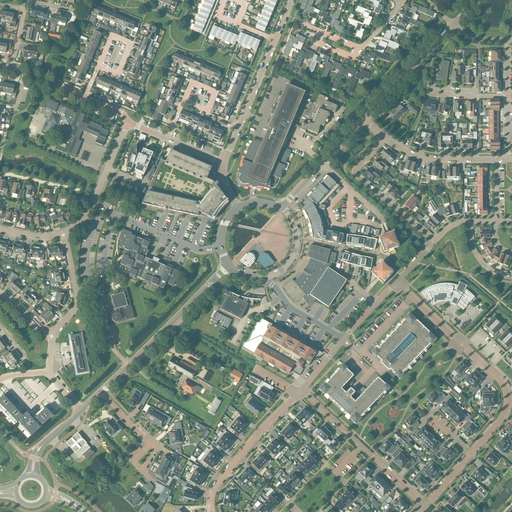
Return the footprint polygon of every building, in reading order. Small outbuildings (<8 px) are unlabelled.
[(176,0),(172,0),(170,6),(176,8),(179,1),(176,0)] [(217,5),(205,0),(204,0),(203,5),(215,10),(217,5)] [(316,20),(318,16),(320,11),(314,9),(311,7),(314,0),(308,0),(308,1),(306,0),(303,0),(300,8),(304,10),(304,11),(307,13),(307,12),(309,12),(308,16),(316,20)] [(325,12),(329,3),(329,0),(324,0),(324,1),(320,11),(318,16),(321,17),(321,16),(323,17),(321,21),(330,24),(332,19),(327,17),(328,13),(325,12)] [(381,0),(366,0),(374,3),(372,6),(376,7),(373,13),(379,15),(382,6),(379,5),(379,3),(380,3),(382,0),(381,0)] [(264,8),(273,12),(275,7),(266,3),(264,8)] [(403,15),(411,19),(412,18),(414,13),(414,14),(415,14),(416,13),(417,11),(432,17),(435,12),(412,3),(411,6),(412,7),(411,9),(408,7),(404,16),(403,15)] [(203,5),(201,10),(213,15),(215,10),(203,5)] [(93,20),(94,20),(95,21),(97,16),(100,8),(94,6),(91,13),(95,15),(93,20)] [(337,6),(332,19),(330,24),(329,25),(333,26),(335,26),(333,30),(342,34),(344,28),(339,26),(340,23),(337,21),(342,8),(337,6)] [(370,15),(371,12),(359,7),(356,6),(354,10),(363,14),(362,17),(365,19),(363,24),(364,24),(369,26),(372,18),(369,16),(369,14),(370,15)] [(47,19),(47,17),(48,12),(45,11),(45,10),(33,7),(31,12),(31,13),(31,16),(36,17),(36,15),(43,16),(43,18),(47,19)] [(103,18),(106,11),(100,8),(97,16),(103,18)] [(262,13),(271,17),(273,12),(264,8),(262,13)] [(210,20),(213,15),(201,10),(199,15),(210,20)] [(106,11),(103,18),(109,20),(112,13),(106,11)] [(51,23),(53,24),(58,25),(58,22),(66,23),(68,14),(57,12),(56,18),(52,17),(51,23)] [(10,23),(10,26),(14,27),(16,19),(12,18),(13,14),(7,13),(5,22),(10,23)] [(112,13),(109,20),(115,23),(118,16),(112,13)] [(271,17),(262,13),(260,18),(269,22),(271,17)] [(197,20),(208,25),(210,20),(199,15),(197,20)] [(398,19),(395,27),(404,31),(406,26),(408,23),(420,28),(422,23),(412,18),(411,19),(403,15),(402,18),(403,19),(402,21),(398,19)] [(118,16),(115,23),(121,25),(124,18),(118,16)] [(124,18),(121,25),(127,28),(130,20),(124,18)] [(258,23),(267,27),(269,22),(260,18),(258,23)] [(348,18),(346,23),(356,27),(355,29),(354,29),(354,30),(355,30),(358,31),(355,36),(361,39),(365,30),(361,29),(362,27),(363,27),(364,24),(363,24),(348,18)] [(130,20),(127,28),(133,30),(130,36),(135,38),(138,29),(134,27),(136,23),(130,20)] [(208,25),(197,20),(194,25),(206,30),(208,25)] [(214,23),(209,35),(215,37),(220,25),(214,23)] [(258,23),(255,28),(264,32),(267,27),(258,23)] [(25,40),(34,42),(37,32),(39,32),(40,26),(32,24),(31,28),(28,28),(25,40)] [(194,25),(192,30),(204,35),(206,30),(194,25)] [(220,25),(215,37),(220,39),(225,27),(220,25)] [(148,32),(156,35),(158,29),(151,26),(148,32)] [(409,33),(404,31),(395,27),(392,26),(390,29),(391,29),(390,31),(387,30),(383,38),(389,41),(391,35),(394,36),(395,37),(395,36),(396,33),(407,38),(409,33)] [(225,27),(220,39),(225,41),(230,30),(225,27)] [(230,30),(225,41),(230,44),(235,32),(230,30)] [(240,34),(236,42),(241,44),(246,32),(241,30),(240,34)] [(101,41),(102,39),(101,38),(102,34),(95,31),(92,37),(101,41)] [(148,32),(146,38),(150,40),(153,41),(156,35),(148,32)] [(236,42),(240,34),(235,32),(230,44),(235,46),(236,42)] [(246,32),(241,44),(246,46),(251,34),(246,32)] [(251,34),(246,46),(251,48),(256,37),(251,34)] [(300,50),(303,44),(306,38),(297,35),(296,38),(294,37),(291,35),(283,55),(288,57),(292,47),(300,50)] [(99,42),(101,42),(103,43),(104,40),(102,39),(101,41),(92,37),(90,43),(97,46),(99,42)] [(148,46),(150,40),(146,38),(143,37),(141,43),(148,46)] [(256,37),(251,48),(257,50),(261,39),(256,37)] [(397,49),(399,44),(382,38),(380,43),(379,42),(375,50),(384,54),(387,46),(397,49)] [(0,42),(0,43),(0,52),(5,53),(6,49),(9,50),(11,41),(7,41),(6,44),(0,42)] [(96,52),(97,51),(96,49),(97,46),(90,43),(87,49),(96,52)] [(138,49),(146,52),(148,53),(150,47),(148,46),(141,43),(138,49)] [(42,48),(39,47),(34,46),(33,50),(25,48),(23,57),(28,58),(28,57),(36,59),(38,52),(41,53),(42,48)] [(85,55),(92,58),(94,54),(96,54),(98,55),(99,52),(97,51),(96,52),(87,49),(85,55)] [(136,54),(143,58),(146,52),(138,49),(136,54)] [(375,56),(387,61),(390,62),(393,58),(389,56),(380,52),(380,53),(374,50),(371,49),(370,52),(371,52),(370,54),(366,53),(363,61),(369,64),(371,58),(373,59),(374,60),(375,59),(374,59),(375,56)] [(306,61),(307,59),(312,61),(315,55),(315,53),(307,50),(306,53),(301,51),(294,66),(299,68),(303,59),(305,60),(306,61)] [(133,60),(141,63),(143,58),(136,54),(134,54),(135,52),(133,52),(132,55),(133,55),(133,57),(135,57),(133,60)] [(171,60),(177,63),(180,55),(174,53),(171,60)] [(91,64),(92,63),(91,61),(92,58),(85,55),(83,54),(80,60),(82,60),(91,64)] [(315,55),(312,61),(306,74),(311,76),(317,63),(319,64),(319,65),(320,65),(321,64),(320,64),(321,61),(327,64),(327,62),(329,58),(321,54),(319,58),(317,57),(318,56),(315,55)] [(186,58),(180,55),(177,63),(183,65),(186,58)] [(192,60),(186,58),(183,65),(183,67),(185,68),(186,66),(189,68),(192,60)] [(80,66),(87,69),(89,66),(91,66),(93,67),(94,64),(92,63),(91,64),(82,60),(80,66)] [(131,66),(138,69),(141,63),(133,60),(131,66)] [(189,68),(188,70),(194,73),(195,70),(198,63),(192,60),(189,68)] [(327,62),(327,64),(321,78),(326,80),(330,71),(332,72),(333,72),(333,71),(334,69),(339,71),(341,67),(342,65),(333,61),(332,65),(330,64),(330,63),(327,62)] [(449,62),(442,61),(440,72),(437,72),(436,79),(442,80),(446,81),(448,73),(447,73),(449,62)] [(195,70),(201,72),(204,65),(198,63),(195,70)] [(201,72),(207,75),(210,68),(204,65),(201,72)] [(86,76),(87,74),(86,73),(87,69),(80,66),(77,72),(86,76)] [(139,73),(137,72),(138,69),(131,66),(128,72),(131,73),(129,77),(136,80),(139,73)] [(344,68),(341,67),(339,71),(332,88),(337,90),(343,75),(346,76),(347,77),(347,76),(347,75),(348,73),(353,76),(355,71),(356,70),(347,66),(345,70),(344,69),(344,68)] [(463,71),(463,68),(463,66),(457,66),(457,72),(452,71),(452,82),(459,83),(459,75),(463,75),(463,71)] [(210,68),(207,75),(206,76),(209,77),(209,76),(213,77),(216,70),(210,68)] [(222,73),(216,70),(213,77),(219,80),(222,73)] [(355,71),(353,76),(346,91),(351,93),(357,79),(360,80),(361,81),(361,80),(361,79),(362,77),(367,79),(370,73),(361,70),(360,74),(358,73),(358,72),(355,71)] [(466,72),(465,79),(465,84),(472,84),(473,76),(476,76),(476,70),(471,70),(471,72),(466,72)] [(88,78),(89,75),(87,74),(86,76),(77,72),(75,78),(73,77),(72,81),(80,84),(82,81),(84,78),(85,79),(86,78),(88,78)] [(239,73),(236,79),(244,82),(246,76),(239,73)] [(107,78),(103,87),(109,89),(112,82),(109,80),(108,79),(109,77),(106,75),(105,77),(107,78)] [(175,78),(172,84),(181,88),(182,86),(181,85),(182,81),(179,80),(180,76),(177,75),(176,78),(175,78)] [(107,78),(105,77),(104,78),(100,77),(97,84),(103,87),(107,78)] [(241,88),(244,82),(236,79),(234,85),(241,88)] [(295,83),(306,87),(308,84),(296,79),(295,83)] [(121,94),(124,87),(120,85),(120,84),(121,82),(118,80),(117,82),(119,83),(115,92),(121,94)] [(112,82),(109,89),(115,92),(119,83),(117,82),(116,83),(112,82)] [(11,95),(10,98),(14,99),(16,90),(13,90),(14,86),(7,84),(5,94),(11,95)] [(181,88),(172,84),(170,90),(177,93),(179,89),(180,89),(182,90),(184,87),(182,86),(181,88)] [(131,88),(127,97),(133,99),(136,92),(133,91),(132,90),(132,88),(133,86),(130,85),(129,87),(131,88)] [(239,94),(241,88),(234,85),(231,91),(239,94)] [(288,129),(294,115),(304,92),(287,85),(272,122),(270,122),(269,122),(270,122),(268,126),(267,127),(270,127),(264,142),(254,138),(251,144),(250,144),(247,151),(248,152),(246,157),(245,156),(241,164),(243,164),(241,170),(239,169),(238,173),(239,173),(237,178),(237,181),(238,184),(241,186),(244,187),(249,187),(249,188),(250,188),(250,186),(252,186),(252,188),(256,188),(256,187),(263,188),(270,188),(270,186),(272,186),(274,185),(276,184),(278,178),(280,179),(282,175),(281,175),(283,170),(284,170),(287,163),(286,162),(288,157),(290,157),(291,153),(281,149),(280,149),(286,134),(289,135),(288,135),(290,131),(291,131),(291,130),(288,129)] [(124,87),(121,94),(127,97),(131,88),(129,87),(128,88),(124,87)] [(176,99),(177,98),(176,96),(177,93),(170,90),(168,93),(166,92),(165,95),(167,96),(176,99)] [(236,100),(239,94),(231,91),(230,94),(227,93),(226,95),(236,100)] [(136,92),(133,99),(139,102),(142,94),(136,92)] [(226,102),(234,105),(236,100),(226,95),(225,98),(228,99),(226,102)] [(303,122),(300,130),(305,132),(306,130),(318,134),(318,133),(318,132),(318,131),(320,128),(321,128),(323,126),(324,126),(324,125),(325,123),(326,123),(327,122),(328,121),(328,120),(328,119),(328,118),(328,117),(330,111),(335,113),(337,109),(335,108),(336,106),(338,106),(326,101),(327,99),(326,98),(319,95),(315,104),(310,102),(305,116),(309,117),(306,123),(303,122)] [(165,101),(165,102),(169,104),(172,105),(173,102),(175,103),(176,101),(178,102),(179,99),(177,98),(176,99),(167,96),(165,101)] [(44,107),(41,114),(48,117),(42,130),(49,133),(52,126),(67,133),(63,144),(59,142),(56,149),(68,154),(69,153),(76,156),(82,141),(78,140),(78,138),(79,138),(82,131),(98,137),(95,143),(103,146),(109,131),(102,128),(103,127),(90,121),(89,125),(82,122),(85,115),(78,112),(77,114),(74,112),(74,111),(60,106),(58,106),(59,104),(49,100),(46,108),(44,107)] [(162,100),(160,106),(167,109),(169,104),(165,102),(165,101),(162,100)] [(490,111),(498,111),(499,111),(499,100),(490,100),(490,111)] [(435,109),(436,104),(436,102),(427,101),(427,107),(424,106),(423,111),(430,112),(430,115),(434,115),(435,109)] [(231,111),(234,105),(226,102),(224,108),(231,111)] [(439,105),(438,110),(438,113),(443,114),(443,112),(448,113),(449,103),(442,102),(442,105),(439,105)] [(415,115),(419,111),(410,103),(407,107),(415,115)] [(473,105),(473,103),(467,103),(467,112),(471,112),(471,117),(477,117),(477,105),(473,105)] [(452,114),(452,119),(455,119),(455,117),(461,117),(461,112),(461,109),(461,104),(455,104),(455,112),(455,114),(452,114)] [(159,121),(160,118),(162,114),(164,116),(167,109),(160,106),(158,110),(156,109),(154,115),(154,116),(153,116),(153,118),(157,120),(159,121)] [(406,111),(404,109),(400,106),(398,108),(399,109),(395,113),(394,111),(389,116),(390,117),(387,120),(393,125),(396,122),(395,121),(402,112),(403,113),(406,111)] [(224,108),(222,114),(220,113),(218,117),(225,120),(226,116),(229,117),(231,111),(224,108)] [(183,111),(180,119),(186,121),(189,112),(188,112),(188,111),(186,110),(185,112),(183,111)] [(189,112),(186,121),(191,124),(195,116),(192,115),(193,113),(191,112),(192,111),(189,110),(188,111),(188,112),(189,112)] [(201,117),(197,126),(203,128),(206,121),(203,120),(203,118),(203,116),(200,115),(200,116),(201,117)] [(191,124),(197,126),(201,117),(200,116),(198,118),(195,116),(191,124)] [(206,121),(203,128),(209,131),(211,126),(213,122),(212,121),(210,122),(206,121)] [(208,134),(214,136),(217,129),(211,126),(209,131),(208,134)] [(217,129),(214,136),(213,139),(219,141),(223,131),(217,129)] [(417,133),(416,138),(415,143),(420,144),(422,138),(424,139),(426,131),(421,130),(420,134),(417,133)] [(426,131),(424,139),(427,140),(426,145),(431,147),(434,137),(431,136),(432,133),(426,131)] [(438,138),(438,143),(438,148),(443,148),(443,142),(446,142),(446,134),(440,134),(440,138),(438,138)] [(446,134),(446,142),(449,142),(449,148),(455,148),(455,138),(452,138),(452,134),(446,134)] [(490,141),(490,152),(499,152),(499,141),(498,140),(490,141)] [(127,162),(127,167),(127,169),(132,170),(133,168),(134,165),(137,166),(135,170),(138,171),(136,175),(143,178),(144,174),(146,170),(153,153),(144,150),(143,151),(141,151),(141,150),(138,150),(138,151),(137,151),(137,148),(136,147),(136,146),(135,146),(134,146),(134,147),(132,150),(130,154),(129,157),(128,157),(127,162)] [(396,161),(397,160),(400,156),(401,156),(391,151),(392,152),(390,154),(385,151),(381,156),(385,159),(390,164),(392,161),(393,162),(394,162),(395,162),(396,162),(396,161)] [(178,152),(177,155),(171,152),(166,162),(161,160),(143,203),(166,208),(166,207),(169,208),(169,209),(198,215),(204,216),(204,217),(205,215),(213,219),(216,214),(219,209),(223,205),(228,201),(220,190),(221,189),(217,183),(215,184),(212,181),(213,180),(215,178),(215,176),(214,173),(213,171),(211,170),(212,169),(191,161),(192,158),(178,152)] [(390,166),(389,164),(385,161),(383,164),(377,159),(373,164),(377,168),(381,171),(383,168),(387,170),(390,166)] [(408,174),(409,171),(412,162),(407,161),(404,169),(404,170),(403,173),(408,174)] [(418,164),(412,162),(409,171),(415,173),(418,164)] [(426,176),(431,176),(432,167),(426,166),(426,169),(422,169),(421,177),(426,178),(426,176)] [(438,168),(432,167),(431,176),(436,177),(436,179),(442,179),(442,171),(438,171),(438,168)] [(447,168),(447,171),(442,171),(442,179),(447,179),(447,177),(453,177),(452,168),(447,168)] [(458,168),(452,168),(453,177),(458,177),(458,181),(462,181),(462,179),(462,174),(458,174),(458,168)] [(375,177),(378,180),(382,175),(376,170),(373,173),(369,169),(364,174),(372,181),(375,177)] [(341,245),(344,234),(328,231),(329,227),(328,227),(327,231),(325,230),(325,227),(329,225),(327,219),(323,221),(323,218),(327,217),(325,211),(324,211),(324,210),(325,210),(326,206),(325,206),(326,205),(328,203),(326,201),(330,197),(332,199),(336,195),(333,193),(337,189),(339,191),(342,188),(328,176),(300,206),(303,210),(306,215),(308,219),(310,224),(311,229),(312,233),(313,239),(326,241),(326,240),(328,240),(328,242),(334,243),(334,242),(339,243),(338,244),(341,245)] [(391,182),(390,184),(387,188),(389,190),(387,192),(396,200),(402,193),(393,186),(394,185),(391,182)] [(13,183),(11,193),(11,194),(17,195),(17,197),(20,198),(22,192),(19,191),(20,185),(19,184),(18,184),(13,183)] [(30,198),(33,199),(34,199),(36,191),(34,190),(35,187),(28,186),(26,195),(30,196),(30,198)] [(45,190),(44,195),(42,195),(41,198),(46,199),(46,202),(52,203),(53,196),(50,196),(51,191),(45,190)] [(413,196),(409,201),(405,205),(412,211),(419,202),(413,196)] [(461,203),(450,207),(453,215),(458,214),(457,210),(461,209),(461,203)] [(438,210),(442,215),(446,214),(447,217),(453,215),(450,207),(445,208),(444,206),(437,208),(438,210)] [(3,211),(2,217),(5,218),(5,221),(9,222),(10,223),(10,222),(12,222),(13,217),(15,218),(16,218),(17,210),(14,210),(14,212),(7,211),(7,212),(3,211)] [(438,210),(430,219),(437,225),(441,221),(439,219),(442,215),(438,210)] [(60,213),(55,215),(58,224),(63,222),(62,219),(64,218),(65,218),(70,216),(68,212),(66,213),(65,211),(60,213)] [(48,212),(45,213),(46,215),(48,220),(51,219),(52,224),(53,226),(58,224),(55,215),(54,213),(49,214),(48,212)] [(30,222),(32,214),(29,214),(28,216),(21,214),(19,225),(23,226),(24,226),(26,226),(27,221),(30,222)] [(45,222),(44,217),(44,214),(40,215),(40,217),(34,218),(35,228),(40,228),(41,228),(42,228),(42,222),(45,222)] [(428,230),(431,227),(433,230),(437,225),(430,219),(426,223),(423,226),(428,230)] [(346,246),(352,246),(354,225),(352,224),(351,230),(352,230),(351,235),(347,235),(346,246)] [(363,237),(359,236),(358,247),(363,248),(367,227),(364,226),(363,232),(364,233),(363,237)] [(147,250),(149,245),(151,241),(145,239),(144,241),(136,237),(136,235),(123,229),(119,240),(121,241),(119,247),(126,250),(120,264),(123,265),(121,271),(126,273),(130,274),(129,277),(135,279),(136,277),(144,280),(143,282),(149,285),(150,283),(152,284),(150,290),(154,292),(157,286),(159,287),(158,289),(163,291),(166,284),(173,287),(176,286),(181,273),(180,270),(168,265),(167,267),(158,263),(159,261),(153,259),(153,261),(144,257),(145,256),(147,256),(149,251),(147,250)] [(371,238),(369,249),(374,250),(380,230),(377,230),(375,236),(376,236),(375,239),(371,238)] [(379,237),(377,243),(379,244),(381,243),(384,252),(389,251),(390,254),(390,255),(391,255),(392,255),(397,253),(395,248),(398,247),(399,247),(399,246),(399,245),(399,244),(394,231),(392,231),(393,232),(379,237)] [(488,242),(487,238),(490,238),(490,233),(480,233),(480,238),(481,239),(482,245),(488,242)] [(2,241),(0,250),(0,251),(5,252),(5,254),(8,255),(9,249),(6,248),(8,242),(2,241)] [(488,242),(482,245),(484,250),(488,255),(493,250),(490,247),(493,246),(490,241),(488,242)] [(9,249),(8,255),(11,256),(11,254),(16,255),(19,244),(13,243),(12,249),(9,249)] [(19,244),(16,255),(19,255),(20,258),(21,258),(24,259),(26,252),(23,252),(24,245),(19,244)] [(57,245),(52,247),(54,257),(57,256),(59,258),(63,257),(62,251),(59,252),(58,249),(57,245)] [(330,250),(315,246),(310,245),(307,257),(310,258),(308,264),(305,269),(305,270),(303,273),(299,277),(294,282),(292,280),(282,287),(294,304),(303,298),(309,306),(313,303),(316,299),(329,308),(335,299),(338,301),(344,292),(341,289),(347,280),(329,269),(331,266),(332,263),(334,263),(337,254),(330,252),(330,250)] [(27,252),(26,257),(26,259),(30,259),(30,257),(35,258),(36,247),(31,246),(30,253),(27,252)] [(41,248),(36,247),(35,258),(40,258),(40,260),(43,260),(44,254),(41,254),(41,248)] [(45,254),(46,259),(46,261),(49,260),(49,258),(54,257),(52,247),(47,248),(48,254),(45,254)] [(500,256),(497,254),(498,252),(494,248),(493,250),(488,255),(492,259),(498,263),(500,256)] [(339,258),(338,264),(341,265),(342,261),(345,263),(344,266),(346,267),(350,253),(345,251),(345,252),(341,251),(339,258)] [(356,255),(350,253),(346,267),(345,272),(347,273),(349,267),(348,267),(349,264),(353,265),(356,255)] [(249,254),(247,255),(241,262),(249,267),(254,261),(255,259),(254,256),(252,254),(249,254)] [(273,263),(267,255),(265,254),(262,255),(260,256),(259,259),(260,261),(265,267),(273,263)] [(503,265),(506,256),(501,254),(500,256),(498,263),(503,265)] [(354,275),(357,276),(361,256),(356,255),(353,265),(357,266),(356,269),(355,269),(354,275)] [(361,267),(365,268),(367,257),(361,256),(357,276),(360,276),(361,271),(360,270),(361,267)] [(506,256),(503,265),(508,267),(511,257),(506,256)] [(383,284),(393,274),(394,273),(394,272),(393,271),(391,268),(394,265),(390,261),(389,261),(388,261),(386,264),(383,260),(375,268),(374,266),(372,266),(371,273),(382,283),(383,284)] [(59,269),(49,271),(51,279),(54,279),(65,276),(64,271),(59,272),(59,269)] [(8,288),(12,291),(19,283),(15,280),(17,277),(11,272),(8,279),(12,283),(8,288)] [(66,282),(65,276),(54,279),(55,284),(53,284),(54,287),(60,286),(59,283),(66,282)] [(433,306),(434,305),(436,304),(438,303),(442,302),(445,301),(448,301),(452,302),(451,303),(455,305),(456,304),(460,307),(463,310),(463,311),(468,305),(467,305),(475,297),(471,293),(466,290),(468,286),(459,282),(458,286),(453,284),(448,284),(443,284),(438,284),(433,286),(428,288),(424,290),(420,293),(427,299),(433,306)] [(23,287),(19,283),(12,291),(16,295),(21,290),(23,292),(27,287),(24,285),(23,287)] [(23,296),(21,299),(25,302),(32,294),(34,292),(30,288),(29,289),(27,287),(23,292),(23,293),(23,296)] [(62,291),(57,289),(56,289),(55,292),(57,292),(55,298),(65,301),(67,296),(61,294),(62,291)] [(111,296),(115,309),(116,309),(117,312),(116,312),(115,312),(114,313),(113,314),(112,315),(112,316),(112,317),(112,318),(112,319),(112,320),(113,320),(113,321),(114,322),(115,322),(116,323),(117,323),(118,323),(119,323),(120,322),(121,322),(121,321),(122,321),(122,320),(123,319),(126,318),(127,320),(135,318),(132,308),(133,307),(134,311),(140,309),(137,299),(132,301),(133,304),(131,305),(126,289),(120,291),(121,293),(111,296)] [(227,296),(223,306),(221,309),(241,319),(248,304),(237,299),(238,297),(242,298),(247,299),(252,300),(256,300),(260,300),(254,299),(248,299),(242,297),(240,297),(235,295),(233,294),(229,292),(226,291),(225,291),(224,291),(224,292),(224,293),(224,294),(224,295),(227,296)] [(36,298),(32,294),(25,302),(29,306),(33,301),(38,305),(42,300),(37,296),(36,298)] [(63,306),(65,301),(55,298),(53,303),(51,302),(50,305),(56,307),(57,304),(63,306)] [(43,313),(50,320),(54,317),(50,312),(52,310),(48,305),(46,308),(47,309),(43,313)] [(46,324),(50,320),(43,313),(39,316),(38,315),(34,311),(31,313),(40,321),(42,319),(46,324)] [(376,349),(372,353),(373,353),(376,357),(377,356),(382,361),(383,363),(384,362),(389,367),(388,367),(390,370),(391,369),(396,374),(395,375),(399,379),(403,375),(403,374),(402,373),(404,371),(405,372),(408,369),(409,369),(408,368),(409,366),(410,367),(411,367),(414,363),(413,362),(415,360),(416,361),(419,358),(419,357),(418,356),(420,354),(421,355),(425,352),(424,351),(426,349),(427,350),(431,345),(432,345),(430,344),(432,342),(433,343),(434,342),(436,339),(409,314),(406,317),(407,318),(406,320),(404,319),(400,324),(401,325),(399,327),(398,326),(397,326),(394,330),(395,331),(393,333),(392,332),(389,335),(390,336),(388,338),(387,337),(384,341),(383,341),(384,342),(383,344),(381,343),(378,347),(379,348),(377,350),(376,349)] [(494,317),(490,321),(494,326),(500,320),(498,318),(497,320),(494,317)] [(242,347),(241,347),(254,355),(261,359),(262,359),(262,360),(263,360),(264,360),(265,361),(269,364),(286,335),(287,333),(283,331),(282,331),(278,328),(277,327),(274,326),(269,323),(261,319),(259,323),(256,322),(244,343),(242,347)] [(500,320),(494,326),(498,330),(503,325),(500,322),(501,321),(500,320)] [(487,330),(488,331),(494,326),(490,321),(485,326),(488,329),(487,330)] [(494,326),(488,331),(490,333),(491,332),(494,334),(498,330),(494,326)] [(218,333),(223,336),(226,330),(221,327),(218,333)] [(507,330),(503,335),(507,339),(511,333),(511,332),(510,333),(507,330)] [(286,335),(269,364),(278,368),(279,369),(280,370),(281,370),(285,372),(301,344),(302,342),(300,341),(300,340),(295,338),(294,337),(289,334),(288,334),(287,333),(286,335)] [(70,336),(76,364),(78,374),(88,372),(81,334),(70,336)] [(500,343),(502,345),(507,339),(503,335),(498,339),(501,342),(500,343)] [(507,339),(502,345),(503,346),(504,345),(507,348),(511,343),(507,339)] [(301,344),(285,372),(289,374),(290,373),(291,371),(299,376),(301,373),(303,369),(302,368),(301,368),(304,363),(305,364),(309,366),(314,356),(315,357),(316,357),(317,357),(321,354),(322,353),(321,353),(318,351),(317,350),(312,347),(311,347),(306,344),(305,344),(302,342),(301,344)] [(4,354),(2,356),(4,358),(7,362),(15,356),(12,351),(9,354),(8,351),(4,354)] [(15,356),(7,362),(6,363),(9,367),(10,366),(12,369),(18,364),(16,362),(19,360),(15,356)] [(192,366),(186,363),(182,361),(180,364),(176,361),(172,359),(168,365),(172,367),(171,368),(176,371),(177,370),(192,379),(197,369),(192,366)] [(461,363),(455,370),(458,373),(455,376),(459,380),(465,375),(462,372),(466,368),(465,366),(466,366),(463,363),(462,364),(461,363)] [(353,376),(352,374),(346,369),(347,369),(343,365),(319,389),(356,424),(390,388),(386,384),(385,385),(378,378),(355,402),(350,397),(355,392),(351,389),(346,394),(341,389),(353,376)] [(64,367),(59,371),(63,375),(64,375),(68,371),(64,366),(64,367)] [(234,369),(230,376),(236,379),(234,381),(238,383),(243,374),(234,369)] [(465,382),(469,385),(477,377),(474,373),(473,374),(472,373),(468,378),(466,375),(460,381),(463,384),(465,382)] [(472,388),(469,390),(473,394),(479,388),(477,386),(481,382),(480,381),(481,380),(477,377),(469,385),(472,388)] [(185,380),(181,388),(192,394),(192,393),(196,386),(185,380)] [(261,388),(257,394),(260,396),(269,401),(273,394),(271,393),(269,392),(272,387),(263,382),(260,387),(261,388)] [(480,391),(480,397),(480,401),(483,401),(494,401),(494,396),(493,396),(493,395),(490,395),(490,393),(489,392),(490,391),(484,386),(480,391)] [(439,396),(434,391),(427,399),(428,399),(427,400),(430,403),(431,402),(433,404),(434,402),(438,405),(446,397),(442,393),(439,396)] [(132,397),(128,404),(134,408),(141,396),(141,397),(142,394),(139,393),(138,395),(134,393),(134,394),(133,393),(131,397),(132,397)] [(3,395),(0,397),(0,409),(14,425),(18,421),(21,423),(19,425),(30,436),(39,427),(28,416),(29,415),(27,412),(23,415),(3,395)] [(449,400),(451,398),(449,395),(444,400),(447,402),(441,408),(442,409),(441,410),(444,413),(452,404),(449,400)] [(248,404),(245,407),(256,416),(262,409),(258,406),(260,403),(253,397),(253,398),(248,404)] [(216,399),(209,412),(214,415),(221,402),(216,399)] [(480,404),(480,411),(485,415),(490,410),(489,409),(490,409),(490,408),(490,407),(494,407),(494,405),(495,405),(494,401),(483,401),(483,404),(480,404)] [(452,404),(444,413),(447,415),(448,415),(450,416),(457,409),(452,404)] [(149,420),(149,419),(155,409),(150,406),(144,417),(149,420)] [(451,419),(454,421),(463,412),(463,411),(461,413),(459,410),(461,408),(460,406),(457,409),(450,416),(451,418),(451,419)] [(45,407),(34,418),(40,424),(43,422),(44,423),(52,414),(45,407)] [(154,422),(159,412),(155,409),(149,419),(154,422)] [(302,411),(299,413),(307,420),(309,422),(315,416),(308,410),(306,412),(304,409),(302,411)] [(158,424),(164,414),(159,412),(154,422),(158,424)] [(467,415),(463,412),(454,421),(457,424),(458,424),(463,420),(465,422),(470,416),(468,414),(467,415)] [(298,416),(296,418),(298,420),(296,422),(303,429),(305,426),(309,422),(307,420),(299,413),(297,415),(298,416)] [(162,428),(168,417),(164,414),(158,424),(157,425),(162,428)] [(247,425),(242,421),(244,418),(239,414),(233,421),(243,430),(247,426),(246,426),(247,425)] [(408,429),(412,433),(419,425),(416,421),(418,419),(416,418),(417,417),(414,414),(413,415),(413,414),(406,422),(410,426),(408,429)] [(469,419),(462,428),(465,431),(463,433),(465,435),(467,438),(468,437),(468,438),(475,430),(471,426),(473,423),(469,419)] [(106,430),(109,434),(111,435),(112,434),(113,434),(114,433),(115,433),(118,431),(118,430),(118,429),(110,420),(104,426),(107,429),(106,430)] [(118,421),(115,424),(119,428),(122,431),(125,428),(122,425),(118,421)] [(240,434),(243,430),(233,421),(227,429),(232,433),(234,430),(239,435),(239,434),(240,434)] [(170,438),(183,436),(180,422),(174,424),(175,427),(172,427),(173,431),(169,432),(170,438)] [(198,423),(196,426),(200,428),(201,432),(205,431),(207,428),(198,423)] [(285,428),(293,436),(296,432),(298,433),(301,431),(296,426),(294,429),(289,424),(288,426),(287,426),(285,428)] [(316,434),(320,437),(328,430),(325,427),(325,428),(323,426),(319,430),(317,428),(312,433),(315,435),(316,434)] [(289,440),(293,436),(285,428),(282,431),(283,431),(281,433),(286,437),(284,439),(288,444),(291,441),(289,440)] [(418,441),(420,439),(427,431),(424,428),(423,429),(423,428),(418,432),(416,430),(411,436),(413,438),(414,437),(418,441)] [(323,443),(325,445),(329,441),(327,439),(331,434),(330,432),(328,430),(320,437),(324,441),(323,443)] [(233,442),(233,441),(228,437),(230,435),(225,431),(219,438),(230,447),(233,443),(232,442),(233,442)] [(420,439),(422,441),(420,443),(423,445),(424,443),(431,436),(430,435),(430,434),(427,431),(420,439)] [(77,433),(67,442),(75,452),(86,443),(77,433)] [(185,445),(183,436),(170,438),(171,444),(177,443),(178,447),(185,445)] [(431,436),(424,443),(429,448),(437,440),(434,437),(433,437),(431,436)] [(500,450),(499,451),(502,454),(503,453),(504,454),(508,448),(511,451),(511,449),(511,439),(509,437),(506,440),(504,438),(499,443),(498,443),(496,446),(496,447),(500,450)] [(230,447),(219,438),(215,442),(213,441),(211,444),(218,449),(220,447),(225,451),(226,451),(226,450),(227,450),(230,447)] [(329,441),(325,445),(332,452),(336,448),(336,449),(339,446),(338,445),(341,442),(338,440),(336,439),(333,441),(331,443),(329,441)] [(270,443),(280,453),(286,446),(281,442),(279,444),(275,440),(273,442),(273,441),(270,443)] [(429,448),(431,450),(428,452),(432,456),(435,454),(438,451),(435,448),(440,444),(439,443),(440,442),(437,440),(429,448)] [(392,446),(387,441),(380,449),(381,449),(380,450),(383,453),(384,452),(385,453),(387,451),(391,455),(399,446),(395,442),(392,446)] [(92,450),(89,447),(86,443),(75,452),(80,457),(82,455),(84,457),(86,459),(94,452),(92,450)] [(274,459),(280,453),(270,443),(268,446),(269,446),(267,448),(271,452),(269,455),(274,459)] [(220,458),(215,454),(217,451),(212,447),(206,455),(217,463),(220,460),(219,459),(220,458)] [(443,447),(435,455),(439,459),(442,456),(446,461),(453,453),(454,452),(451,450),(450,450),(448,449),(447,451),(443,447)] [(403,451),(399,448),(391,456),(395,459),(393,461),(394,462),(393,463),(397,466),(405,458),(401,454),(403,451)] [(306,457),(308,458),(315,465),(319,460),(315,456),(317,454),(312,450),(306,457)] [(490,454),(485,460),(493,466),(498,461),(500,462),(501,460),(495,454),(493,457),(490,454)] [(173,466),(176,462),(165,455),(162,460),(173,466)] [(214,467),(217,463),(206,455),(200,462),(205,466),(207,464),(212,468),(213,467),(214,467)] [(256,459),(265,468),(272,461),(267,457),(265,459),(260,455),(259,457),(258,456),(256,459)] [(315,465),(308,458),(305,462),(312,468),(315,465)] [(405,458),(397,466),(400,469),(401,469),(402,469),(404,467),(407,471),(415,463),(411,459),(409,462),(405,458)] [(259,474),(265,468),(256,459),(254,461),(254,462),(252,463),(255,466),(253,468),(259,474)] [(430,465),(428,468),(436,476),(440,472),(439,472),(440,471),(435,467),(438,464),(432,459),(428,463),(430,465)] [(171,471),(173,466),(162,460),(163,461),(161,465),(171,471)] [(312,468),(305,462),(302,465),(308,471),(312,468)] [(294,470),(298,474),(300,472),(304,476),(308,471),(302,465),(300,463),(294,470)] [(168,475),(171,471),(161,465),(158,469),(168,475)] [(206,475),(200,472),(202,469),(196,466),(191,474),(203,480),(206,475)] [(365,467),(356,476),(364,484),(368,479),(366,477),(370,472),(369,472),(370,470),(369,469),(368,469),(367,469),(365,467)] [(423,468),(419,472),(425,477),(427,475),(432,479),(433,479),(436,476),(428,468),(426,470),(423,468)] [(475,471),(473,473),(473,474),(473,475),(481,482),(484,479),(485,480),(487,477),(489,478),(492,474),(487,469),(484,473),(479,468),(476,471),(475,471)] [(165,485),(167,481),(166,480),(168,475),(158,469),(157,469),(154,474),(158,476),(155,480),(165,485)] [(241,474),(249,481),(253,477),(255,479),(257,477),(249,469),(247,471),(246,470),(244,472),(244,471),(241,474)] [(287,476),(289,478),(296,485),(300,480),(296,476),(298,474),(294,470),(287,476)] [(425,477),(419,472),(415,476),(418,479),(415,482),(416,482),(415,483),(418,486),(418,485),(422,489),(423,488),(424,489),(427,486),(426,485),(427,484),(423,480),(425,477)] [(201,485),(203,482),(202,481),(203,480),(191,474),(187,482),(192,485),(194,482),(200,486),(200,485),(201,485)] [(239,480),(237,482),(238,483),(240,485),(239,486),(245,492),(249,488),(248,488),(245,485),(249,481),(241,474),(239,476),(240,477),(238,479),(239,480)] [(364,484),(372,491),(380,482),(375,477),(371,482),(368,479),(364,484)] [(296,485),(289,478),(286,481),(293,488),(296,485)] [(167,489),(171,491),(177,482),(173,479),(167,489)] [(293,488),(286,481),(283,485),(290,491),(293,488)] [(150,492),(155,487),(150,482),(145,487),(150,492)] [(380,482),(372,491),(375,494),(384,485),(380,482)] [(463,484),(461,487),(470,496),(475,490),(476,491),(479,488),(471,482),(469,484),(467,482),(464,485),(463,484)] [(290,491),(283,485),(281,483),(275,490),(279,494),(281,492),(285,496),(290,491)] [(375,494),(380,499),(389,490),(384,485),(375,494)] [(184,486),(183,490),(185,491),(183,497),(196,501),(198,494),(192,492),(192,489),(184,486)] [(165,487),(159,497),(166,501),(171,491),(167,489),(165,487)] [(480,487),(477,490),(481,494),(484,496),(485,497),(488,494),(487,493),(484,490),(480,487)] [(346,493),(354,502),(358,498),(359,499),(362,497),(356,491),(354,493),(349,489),(346,493)] [(126,499),(126,500),(134,507),(135,506),(142,498),(134,491),(126,499)] [(224,496),(224,499),(235,501),(235,495),(238,495),(238,492),(232,491),(231,494),(225,494),(225,496),(224,496)] [(267,497),(269,499),(276,505),(280,501),(276,497),(278,495),(274,491),(267,497)] [(346,493),(342,497),(351,505),(354,502),(346,493)] [(454,496),(448,503),(453,507),(456,503),(460,506),(467,499),(462,495),(460,497),(456,494),(455,494),(453,496),(454,496)] [(351,505),(342,497),(339,501),(345,507),(347,509),(351,505)] [(372,497),(369,500),(375,506),(378,503),(372,497)] [(276,505),(269,499),(266,502),(273,509),(276,505)] [(395,501),(390,506),(394,510),(397,508),(400,511),(401,511),(402,511),(403,511),(404,511),(404,510),(405,509),(408,506),(407,505),(406,505),(405,504),(404,504),(400,500),(397,503),(395,501)] [(339,509),(337,511),(342,511),(345,507),(339,501),(335,505),(339,509)] [(269,511),(273,509),(266,502),(263,506),(269,511)] [(139,511),(153,511),(155,510),(147,503),(139,511)]
